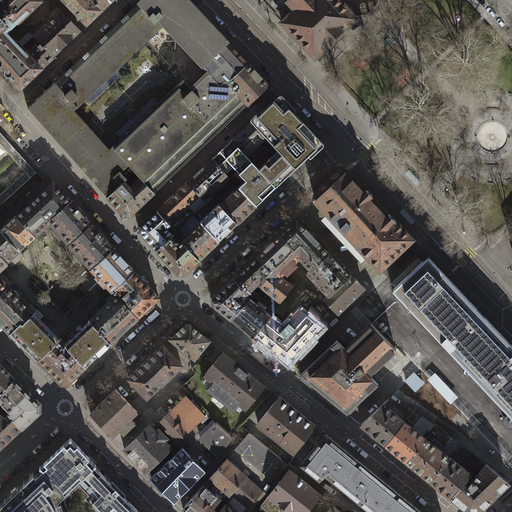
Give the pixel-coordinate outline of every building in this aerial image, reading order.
[(40,67),(30,57),(27,59),(22,55),(22,50),(18,45),(14,45),(9,41),(6,41),(5,41),(0,36),(0,28),(4,25),(8,30),(39,1),(38,0),(0,0),(0,66),(1,66),(4,69),(4,74),(6,77),(10,77),(19,87),(40,67)] [(63,0),(86,24),(100,11),(89,0),(63,0)] [(112,0),(89,0),(100,11),(112,0)] [(187,0),(141,0),(141,1),(165,25),(204,66),(207,70),(222,86),(227,82),(248,62),(229,43),(187,0)] [(287,1),(288,0),(262,0),(275,13),(274,14),(282,23),(296,10),(287,1)] [(296,10),(282,23),(314,56),(315,58),(316,57),(326,48),(356,19),(357,18),(339,0),(288,0),(287,1),(296,10)] [(55,83),(77,107),(165,25),(141,1),(55,83)] [(60,11),(34,36),(41,43),(53,55),(79,30),(60,11)] [(30,57),(40,67),(53,55),(41,43),(28,55),(30,57)] [(268,83),(248,62),(227,82),(248,103),(268,83)] [(227,82),(222,86),(207,70),(190,86),(183,79),(111,146),(133,170),(140,176),(154,192),(248,103),(227,82)] [(27,107),(107,196),(124,181),(123,179),(133,170),(111,146),(109,148),(74,109),(77,107),(55,83),(27,107)] [(0,204),(36,172),(0,131),(0,143),(25,172),(0,194),(0,204)] [(276,187),(272,183),(258,168),(232,139),(219,151),(245,179),(238,186),(256,205),(276,187)] [(212,158),(186,182),(198,194),(200,196),(212,185),(216,190),(224,182),(219,177),(225,172),(212,158)] [(327,214),(356,245),(389,214),(348,171),(316,202),(327,214)] [(124,181),(107,196),(124,215),(131,215),(154,192),(140,176),(131,187),(124,181)] [(69,201),(51,181),(15,214),(35,236),(51,222),(49,220),(69,201)] [(198,194),(186,182),(156,210),(167,221),(174,214),(183,223),(194,214),(187,205),(198,194)] [(256,205),(238,186),(220,205),(238,224),(256,205)] [(91,224),(69,201),(49,220),(51,222),(54,226),(52,228),(61,237),(63,236),(70,243),(91,224)] [(238,224),(220,205),(219,203),(201,220),(220,241),(238,224)] [(140,233),(155,249),(171,235),(183,223),(174,214),(167,221),(156,210),(140,226),(140,233)] [(15,214),(0,227),(0,231),(18,251),(35,236),(15,214)] [(201,220),(194,214),(183,223),(171,235),(155,249),(178,274),(184,274),(220,241),(201,220)] [(356,245),(327,214),(321,220),(361,262),(368,256),(356,245)] [(389,214),(356,245),(368,256),(380,269),(412,238),(389,214)] [(299,256),(298,258),(309,270),(326,253),(311,237),(294,219),(278,234),(299,256)] [(113,247),(91,224),(70,243),(76,250),(74,253),(82,262),(85,260),(92,267),(113,247)] [(0,231),(0,254),(7,262),(18,251),(0,231)] [(269,243),(255,256),(268,269),(269,268),(277,276),(278,275),(278,276),(283,271),(285,274),(295,265),(293,262),(298,258),(299,256),(278,234),(269,243)] [(113,290),(114,289),(134,270),(113,247),(92,267),(98,274),(95,276),(104,286),(106,284),(113,290)] [(18,251),(7,262),(11,267),(23,257),(18,251)] [(326,253),(309,270),(305,273),(326,295),(348,275),(326,253)] [(268,269),(255,256),(247,264),(232,277),(245,292),(255,282),(278,301),(291,285),(278,276),(278,275),(277,276),(269,268),(268,269)] [(511,346),(429,257),(394,289),(511,414),(511,346)] [(159,296),(134,270),(114,289),(117,294),(138,316),(159,296)] [(348,275),(326,295),(323,299),(336,313),(362,288),(349,274),(348,275)] [(243,295),(245,292),(232,277),(211,297),(211,300),(211,304),(227,317),(230,319),(248,298),(243,295)] [(0,322),(9,332),(20,322),(22,324),(33,312),(7,286),(0,293),(0,322)] [(110,342),(138,316),(117,294),(89,320),(110,342)] [(248,298),(230,319),(251,336),(252,335),(266,318),(268,315),(248,298)] [(279,329),(266,318),(252,335),(267,348),(265,350),(273,357),(275,354),(286,362),(320,326),(316,323),(317,321),(313,317),(311,319),(299,310),(293,317),(291,315),(286,320),(287,321),(279,329)] [(9,332),(37,360),(57,339),(59,338),(33,312),(22,324),(20,322),(9,332)] [(85,366),(110,342),(89,320),(63,344),(85,366)] [(183,324),(169,338),(194,358),(209,339),(190,323),(183,324)] [(396,348),(372,324),(345,348),(370,375),(396,348)] [(66,384),(85,366),(63,344),(57,339),(37,360),(62,384),(66,384)] [(370,375),(345,348),(336,339),(299,374),(345,412),(377,383),(370,375)] [(163,345),(129,376),(147,396),(181,364),(163,345)] [(263,384),(222,352),(205,373),(212,379),(207,386),(232,407),(237,400),(245,406),(263,384)] [(0,391),(14,378),(0,363),(0,391)] [(414,373),(405,381),(416,392),(425,384),(414,373)] [(458,398),(435,373),(428,380),(451,404),(458,398)] [(0,401),(11,412),(8,414),(20,428),(38,411),(39,402),(14,378),(0,391),(0,401)] [(136,411),(114,389),(89,414),(111,436),(119,429),(123,434),(134,422),(130,417),(136,411)] [(185,395),(158,422),(167,432),(175,440),(177,442),(204,415),(185,395)] [(313,424),(279,396),(257,422),(292,451),(313,424)] [(386,444),(410,414),(390,400),(361,426),(386,444)] [(414,409),(410,414),(386,444),(406,460),(434,425),(414,409)] [(0,445),(20,428),(8,414),(4,417),(0,413),(0,445)] [(232,437),(216,422),(200,437),(217,454),(232,437)] [(155,431),(148,424),(124,447),(147,470),(171,446),(170,445),(175,440),(167,432),(164,435),(158,429),(155,431)] [(430,480),(449,456),(459,444),(434,425),(406,460),(430,480)] [(288,464),(249,432),(236,447),(275,479),(288,464)] [(334,480),(341,485),(349,475),(346,472),(356,459),(325,433),(302,461),(319,477),(329,467),(333,469),(331,470),(331,474),(334,477),(334,480)] [(40,466),(41,468),(65,492),(80,478),(94,465),(96,463),(71,437),(40,466)] [(203,470),(182,449),(152,476),(174,498),(203,470)] [(470,473),(449,456),(430,480),(451,496),(463,481),(470,473)] [(245,475),(226,459),(210,478),(225,491),(229,494),(232,490),(243,478),(245,475)] [(381,511),(397,492),(356,459),(346,472),(349,475),(341,485),(375,511),(381,511)] [(468,485),(463,481),(451,496),(467,511),(469,511),(479,511),(509,482),(486,463),(468,485)] [(144,511),(143,511),(139,511),(124,495),(125,494),(121,489),(118,491),(114,487),(117,484),(113,480),(110,483),(94,465),(80,478),(98,495),(93,501),(103,511),(114,511),(115,511),(114,511),(144,511)] [(0,511),(63,511),(62,505),(65,492),(41,468),(35,473),(33,472),(0,503),(0,511)] [(305,511),(321,492),(291,469),(259,509),(263,511),(305,511)] [(212,506),(225,491),(210,478),(183,508),(187,511),(212,511),(216,509),(212,506)] [(259,491),(243,478),(232,490),(248,504),(259,491)] [(240,511),(248,504),(232,490),(229,494),(223,501),(225,503),(235,511),(240,511)] [(397,492),(381,511),(414,511),(418,508),(397,492)] [(235,511),(225,503),(218,511),(216,509),(212,511),(235,511)]
